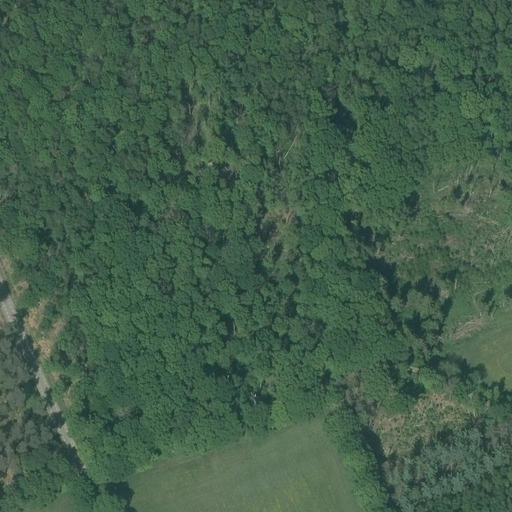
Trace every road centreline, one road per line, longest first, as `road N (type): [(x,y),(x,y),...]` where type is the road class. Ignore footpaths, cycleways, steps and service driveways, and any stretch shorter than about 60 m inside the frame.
road 1 (track): [(511,414),(398,358),(81,473)]
road 2 (tertiary): [(98,511),(0,290)]
